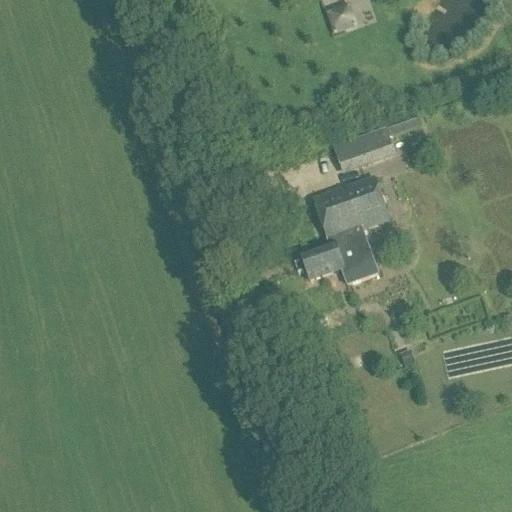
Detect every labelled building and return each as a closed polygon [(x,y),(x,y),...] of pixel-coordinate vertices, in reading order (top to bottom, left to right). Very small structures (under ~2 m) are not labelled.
[(350,7),(326,15),(334,39),(359,31),(350,7)] [(388,141),(422,129),(419,120),(386,132),(386,130),(333,149),(343,179),(395,160),(388,141)] [(328,243),(363,231),(389,222),(376,183),(315,205),(328,243)] [(363,231),(328,243),(331,252),(303,262),(311,287),(344,275),(348,287),(378,276),(363,231)] [(411,353),(400,357),(405,370),(416,366),(411,353)] [(328,418),(338,415),(335,406),(325,409),(328,418)]
